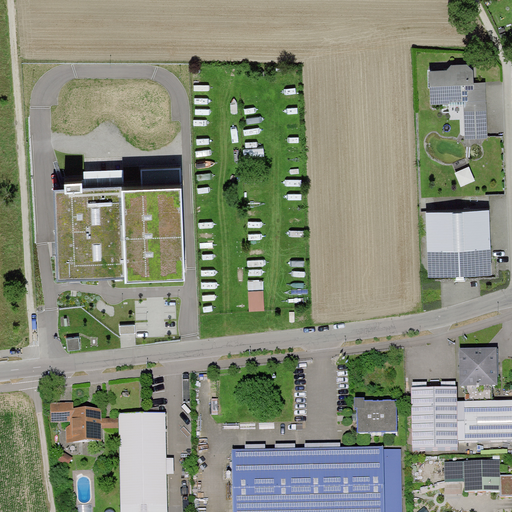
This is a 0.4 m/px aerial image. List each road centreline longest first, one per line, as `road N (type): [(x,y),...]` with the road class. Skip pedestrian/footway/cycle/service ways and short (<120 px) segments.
road 1 (unclassified): [(511,296),(447,316),(0,371)]
road 2 (track): [(10,0),(33,368),(53,511)]
